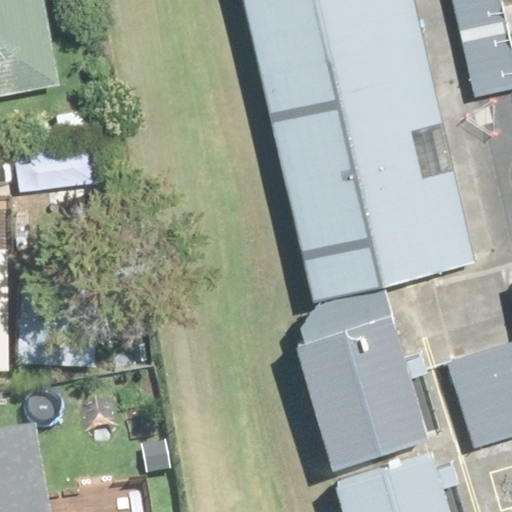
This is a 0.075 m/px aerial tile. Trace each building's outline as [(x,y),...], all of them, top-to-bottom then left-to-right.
[(0,0),(0,98),(65,86),(48,0),(0,0)] [(250,0),(317,299),(440,272),(470,265),(411,0),(250,0)] [(511,101),(511,0),(450,0),(477,110),(511,101)] [(0,252),(0,366),(16,367),(17,253),(0,252)] [(466,511),(410,305),(287,339),(335,511),(466,511)] [(53,511),(39,434),(0,441),(0,511),(53,511)]
